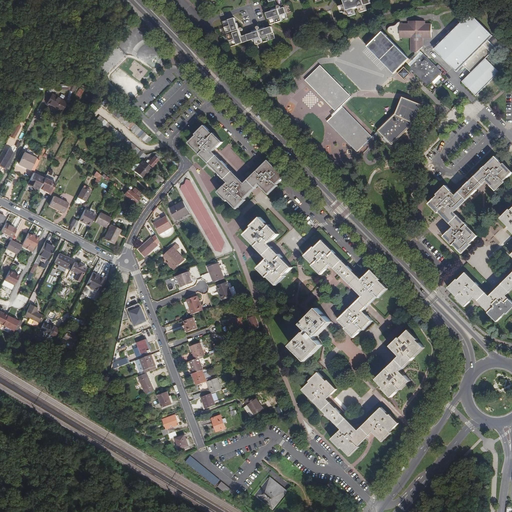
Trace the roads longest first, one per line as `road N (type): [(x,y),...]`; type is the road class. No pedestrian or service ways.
road 1 (secondary): [(225,88),(434,299)]
road 2 (residential): [(127,261),(146,211),(183,169),(172,149),(175,135),(225,88)]
road 3 (unclassified): [(380,507),(336,468),(314,467),(272,434),(203,452)]
road 4 (residential): [(202,448),(127,261)]
road 5 (primary): [(465,388),(380,507)]
road 6 (residential): [(127,261),(0,202)]
road 7 (secondary): [(139,0),(225,88)]
